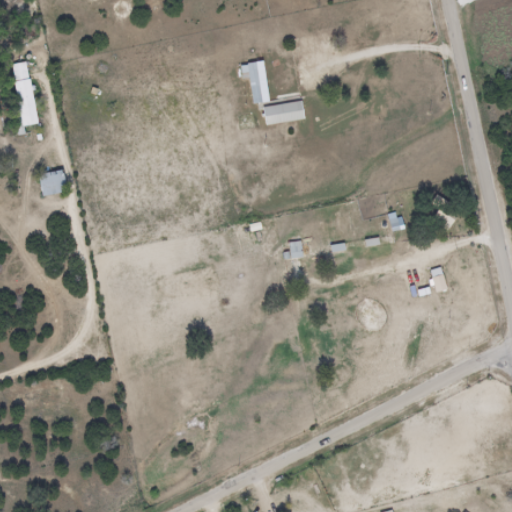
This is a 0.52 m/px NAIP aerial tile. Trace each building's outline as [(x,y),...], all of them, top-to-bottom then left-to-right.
[(16,128),(33,126),(25,62),(8,65),(16,128)] [(246,67),(247,104),(257,104),(255,67),(246,67)] [(300,120),(297,102),(258,108),(261,126),(300,120)] [(65,191),(60,170),(33,176),(38,198),(65,191)] [(427,223),(444,231),(453,212),(436,204),(427,223)] [(287,258),(299,258),(299,243),(287,243),(287,258)]
